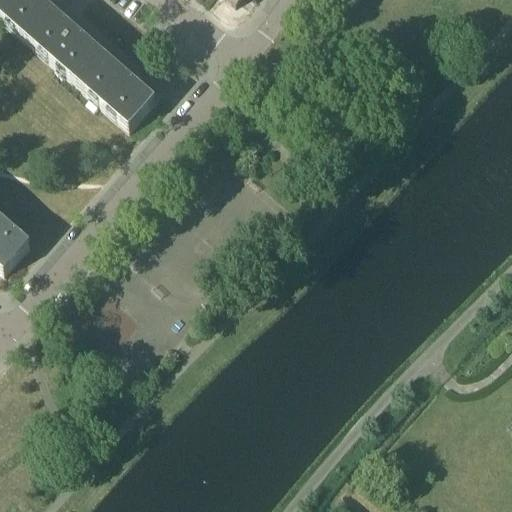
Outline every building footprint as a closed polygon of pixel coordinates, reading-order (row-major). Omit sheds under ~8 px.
[(0,0),(0,25),(27,49),(52,20),(29,0),(0,0)] [(217,0),(235,13),(244,0),(217,0)] [(52,20),(27,49),(78,94),(103,64),(52,20)] [(103,64),(78,94),(129,138),(155,109),(103,64)] [(0,227),(0,279),(4,282),(29,253),(0,227)]
